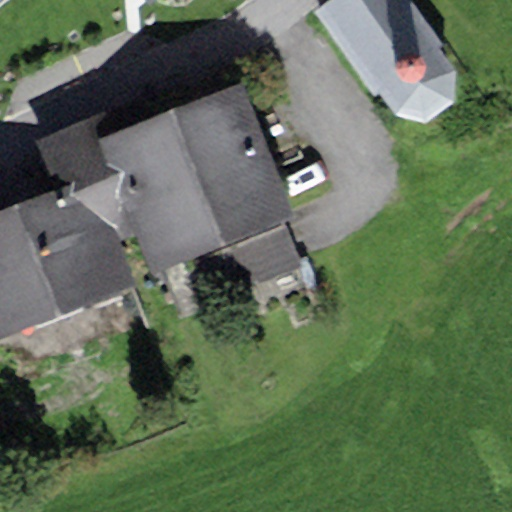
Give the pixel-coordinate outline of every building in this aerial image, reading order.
[(443,45),(409,0),(331,0),(313,13),(373,95),(379,91),(397,115),(425,123),(452,105),(455,74),(439,48),(443,45)] [(240,85),(97,140),(109,169),(136,235),(151,275),(216,249),(284,223),(293,219),(240,85)] [(136,235),(109,169),(97,140),(111,135),(102,112),(36,138),(57,190),(93,176),(119,242),(136,235)] [(57,190),(0,213),(0,339),(137,284),(119,242),(93,176),(57,190)] [(302,268),(284,223),(216,249),(234,294),(302,268)]
